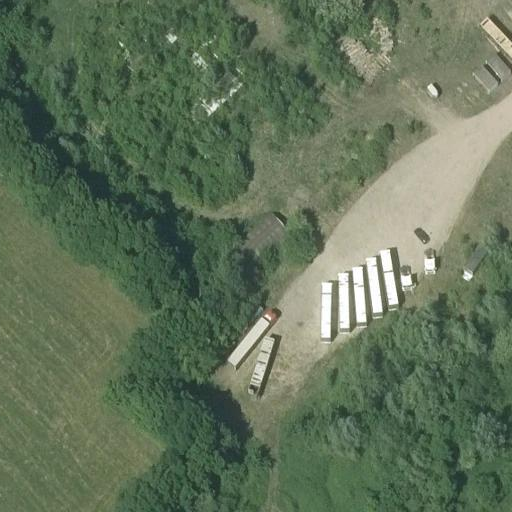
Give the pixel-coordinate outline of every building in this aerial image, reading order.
[(477,77),(495,94),(511,75),(511,69),(497,55),(477,77)] [(205,124),(245,87),(233,74),(193,111),(205,124)] [(502,153),(493,168),(511,178),(511,147),(502,142),(497,151),(502,153)] [(511,201),(501,192),(495,200),(511,213),(511,201)] [(430,259),(466,220),(457,212),(422,252),(430,259)] [(246,279),(289,239),(268,216),(224,256),(246,279)]
